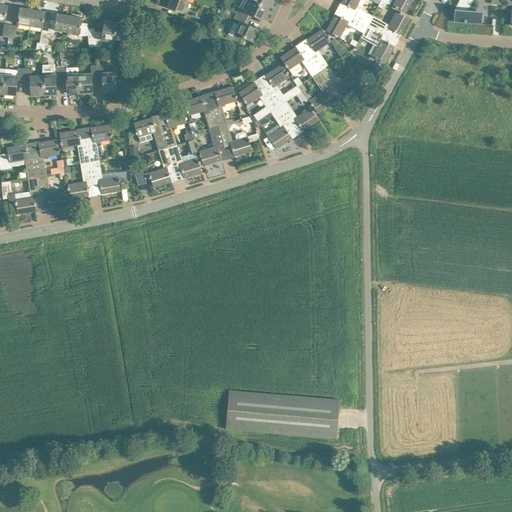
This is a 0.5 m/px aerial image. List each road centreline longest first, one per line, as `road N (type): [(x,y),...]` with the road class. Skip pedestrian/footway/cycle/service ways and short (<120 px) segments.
road 1 (residential): [(0,238),(168,203),(329,152),(363,127)]
road 2 (unclassified): [(373,473),(363,127)]
road 3 (residential): [(277,25),(255,56),(197,83),(125,106),(46,112)]
road 4 (unclassified): [(373,473),(511,455)]
